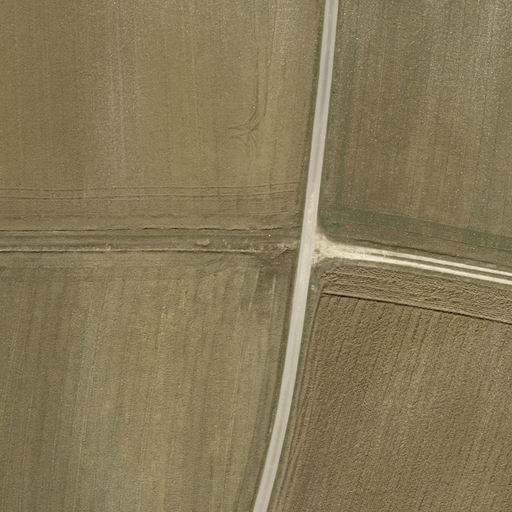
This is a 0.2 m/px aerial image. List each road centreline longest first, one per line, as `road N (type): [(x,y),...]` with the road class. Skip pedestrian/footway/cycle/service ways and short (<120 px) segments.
road 1 (track): [(0,240),(270,238),(311,253)]
road 2 (track): [(511,280),(394,257),(311,253)]
